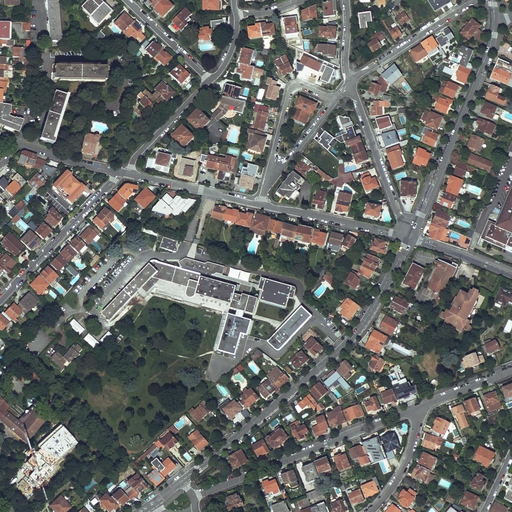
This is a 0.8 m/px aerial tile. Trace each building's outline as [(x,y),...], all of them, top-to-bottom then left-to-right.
[(49,42),(50,45),(60,44),(60,40),(61,39),(57,0),(46,0),(50,42),(49,42)] [(86,0),(80,7),(89,15),(102,2),(100,0),(97,0),(98,0),(97,0),(93,0),(94,0),(93,0),(86,0)] [(162,0),(154,8),(164,17),(174,7),(167,0),(162,0)] [(204,0),(204,9),(222,10),(221,1),(219,1),(218,0),(204,0)] [(438,0),(432,0),(439,10),(443,8),(438,0)] [(327,3),(323,2),(324,17),(335,16),(335,1),(327,1),(327,3)] [(422,1),(417,4),(419,6),(426,18),(431,16),(422,1)] [(89,15),(98,24),(111,10),(102,2),(89,15)] [(419,6),(415,9),(418,13),(417,14),(422,21),(426,18),(419,6)] [(316,7),(303,12),(304,21),(316,20),(316,7)] [(173,22),(183,30),(188,25),(186,22),(192,15),(186,8),(173,22)] [(404,12),(397,17),(402,25),(409,20),(404,12)] [(371,13),(359,14),(360,29),(367,28),(366,22),(372,22),(371,13)] [(115,24),(123,33),(125,30),(132,23),(123,15),(115,24)] [(295,17),(282,20),(283,25),(285,25),(286,35),(298,33),(295,17)] [(198,32),(199,39),(205,39),(205,41),(214,40),(213,30),(224,28),(223,20),(211,21),(212,30),(209,30),(209,28),(201,29),(201,32),(198,32)] [(466,27),(470,30),(475,23),(476,22),(472,20),(466,27)] [(0,21),(0,39),(10,40),(10,23),(4,22),(0,21)] [(131,36),(134,39),(136,38),(140,34),(141,33),(139,31),(140,29),(133,22),(132,23),(125,30),(131,36)] [(475,23),(470,30),(474,33),(483,38),(484,35),(477,31),(480,26),(476,22),(475,23)] [(265,24),(260,25),(262,37),(275,35),(273,25),(265,26),(265,24)] [(256,27),(248,28),(249,39),(262,37),(260,25),(256,25),(256,27)] [(97,35),(100,38),(104,37),(110,30),(105,26),(97,35)] [(466,27),(460,34),(465,37),(470,30),(466,27)] [(320,29),(320,38),(335,39),(335,28),(328,28),(328,29),(320,29)] [(397,28),(390,32),(395,40),(402,35),(397,28)] [(439,35),(436,37),(439,41),(440,40),(441,41),(447,38),(449,41),(454,38),(449,29),(444,32),(443,32),(439,35)] [(384,30),(380,32),(384,39),(388,36),(384,30)] [(470,30),(465,37),(468,40),(471,37),(474,33),(470,30)] [(375,37),(371,39),(377,50),(381,47),(379,42),(384,39),(380,32),(374,35),(375,37)] [(474,33),(471,37),(482,44),(483,38),(474,33)] [(144,38),(140,34),(136,38),(140,43),(144,38)] [(369,37),(367,39),(370,44),(368,45),(373,52),(377,50),(371,39),(369,37)] [(433,38),(423,45),(431,57),(434,56),(431,52),(438,47),(433,38)] [(145,50),(154,59),(162,50),(157,45),(156,46),(152,42),(145,50)] [(319,45),(318,54),(323,54),(323,56),(328,56),(327,58),(334,58),(334,56),(334,48),(335,46),(319,45)] [(409,55),(415,63),(427,54),(425,50),(424,51),(421,46),(411,52),(412,53),(409,55)] [(13,51),(13,57),(19,58),(23,58),(23,53),(22,52),(23,48),(13,48),(11,48),(11,51),(13,51)] [(242,49),(238,64),(249,66),(253,51),(242,49)] [(159,62),(164,66),(171,58),(162,50),(154,59),(157,63),(159,62)] [(289,74),(280,59),(279,56),(273,59),(275,61),(274,62),(278,70),(278,69),(280,69),(283,74),(284,77),(289,74)] [(285,56),(280,59),(289,74),(293,72),(285,56)] [(408,60),(401,65),(406,73),(413,68),(408,60)] [(511,66),(499,61),(492,78),(511,85),(511,66)] [(321,80),(330,84),(337,70),(333,69),(334,66),(324,62),(318,75),(322,76),(321,80)] [(238,64),(236,73),(241,75),(241,79),(251,81),(254,67),(249,66),(238,64)] [(170,74),(180,85),(189,76),(178,65),(170,74)] [(459,72),(457,76),(459,77),(457,80),(465,84),(471,70),(458,65),(457,68),(459,68),(458,71),(459,72)] [(51,74),(51,89),(59,89),(59,80),(106,81),(106,68),(54,66),(54,73),(51,74)] [(0,78),(8,79),(8,75),(4,75),(3,70),(0,70),(0,78)] [(432,70),(424,77),(426,79),(433,71),(432,70)] [(8,79),(0,78),(0,89),(6,90),(7,83),(8,83),(8,79)] [(270,86),(266,99),(276,101),(279,88),(275,87),(276,82),(272,81),(272,80),(268,79),(266,85),(270,86)] [(379,80),(377,85),(372,83),(370,89),(383,93),(385,94),(388,83),(385,82),(379,80)] [(443,84),(439,92),(454,98),(455,94),(457,95),(459,90),(457,90),(459,87),(449,83),(447,86),(443,84)] [(165,101),(166,102),(174,94),(167,87),(166,88),(162,84),(154,91),(156,92),(165,101)] [(227,85),(223,96),(237,100),(240,88),(227,85)] [(488,95),(486,98),(503,105),(505,99),(497,96),(498,93),(500,93),(502,90),(490,85),(488,88),(490,89),(489,92),(487,92),(487,94),(488,95)] [(370,89),(369,94),(377,97),(378,96),(381,97),(383,93),(370,89)] [(139,104),(147,112),(151,108),(150,107),(152,105),(153,106),(155,104),(159,106),(165,101),(156,92),(152,96),(146,90),(141,94),(144,97),(142,100),(139,104)] [(40,139),(54,144),(56,139),(54,138),(66,95),(55,92),(40,139)] [(434,96),(432,100),(438,102),(435,109),(446,113),(450,103),(452,104),(453,100),(448,98),(447,100),(445,99),(444,101),(441,99),(441,98),(435,95),(435,96),(434,96)] [(223,96),(221,103),(222,104),(222,105),(220,108),(212,116),(218,121),(224,115),(224,114),(226,112),(229,109),(229,106),(235,107),(234,111),(242,114),(245,102),(237,100),(223,96)] [(406,101),(406,102),(413,104),(415,98),(410,96),(408,99),(406,101)] [(294,120),(301,122),(304,116),(306,110),(311,112),(312,112),(313,111),(314,109),(314,108),(315,106),(315,104),(301,98),(300,100),(299,101),(298,103),(298,105),(298,107),(299,107),(294,120)] [(375,107),(372,107),(372,116),(382,116),(381,107),(388,107),(388,102),(374,101),(375,107)] [(0,124),(19,132),(23,120),(19,119),(19,120),(15,119),(10,117),(10,105),(6,104),(0,103),(0,124)] [(485,103),(481,112),(488,115),(487,116),(492,118),(497,107),(485,103)] [(267,113),(268,107),(261,105),(255,128),(264,130),(268,113),(267,113)] [(190,119),(188,121),(199,131),(209,121),(198,110),(196,112),(195,111),(189,118),(190,119)] [(443,118),(426,110),(423,119),(428,121),(426,125),(437,130),(443,118)] [(338,116),(345,134),(334,138),(342,144),(347,142),(357,138),(354,131),(353,132),(352,128),(354,127),(352,122),(351,123),(349,118),(346,118),(346,117),(344,117),(338,116)] [(388,117),(379,119),(381,131),(391,128),(388,117)] [(479,119),(477,123),(481,125),(478,132),(492,138),(497,127),(479,119)] [(215,138),(210,143),(214,146),(220,144),(220,143),(219,142),(223,128),(219,123),(215,138)] [(175,136),(173,138),(184,148),(194,137),(183,127),(181,129),(180,128),(174,135),(175,136)] [(264,136),(265,133),(248,129),(247,132),(252,133),(250,139),(254,140),(251,149),(263,152),(264,146),(263,146),(264,143),(265,143),(267,137),(264,136)] [(386,147),(400,143),(396,130),(382,135),(386,147)] [(428,131),(424,143),(433,147),(435,144),(436,145),(439,139),(437,138),(438,135),(428,131)] [(325,133),(320,140),(322,142),(327,145),(332,138),(325,133)] [(85,135),(81,153),(93,155),(96,141),(98,141),(99,140),(100,139),(100,138),(100,137),(99,136),(97,135),(96,136),(95,137),(85,135)] [(472,135),(468,147),(469,147),(468,150),(473,152),(474,149),(479,151),(484,140),(472,135)] [(357,138),(347,142),(349,148),(351,147),(355,155),(365,152),(366,151),(364,147),(363,147),(360,137),(357,138)] [(316,144),(312,149),(319,154),(323,157),(325,155),(321,152),(323,150),(316,144)] [(398,148),(387,152),(394,169),(402,166),(399,156),(401,155),(398,148)] [(420,148),(415,161),(422,164),(426,166),(431,154),(429,153),(429,152),(420,148)] [(312,149),(309,153),(316,158),(319,154),(312,149)] [(103,150),(101,158),(109,159),(111,151),(103,150)] [(33,167),(39,168),(46,162),(37,160),(38,156),(25,152),(25,155),(22,154),(19,161),(25,164),(26,162),(34,165),(33,167)] [(365,152),(355,155),(358,164),(368,160),(365,152)] [(158,153),(155,165),(169,168),(172,156),(158,153)] [(472,154),(468,163),(479,168),(483,159),(472,154)] [(182,158),(178,175),(190,178),(191,177),(192,176),(196,156),(190,157),(190,160),(182,158)] [(226,159),(208,156),(207,161),(205,161),(204,167),(220,171),(218,180),(223,181),(223,180),(229,182),(230,177),(224,176),(224,175),(222,175),(223,171),(233,173),(236,158),(226,156),(226,159)] [(304,157),(293,171),(294,172),(304,180),(306,177),(304,175),(305,173),(308,175),(309,174),(313,177),(317,173),(322,177),(320,179),(324,183),(333,180),(317,167),(315,169),(313,168),(312,169),(308,165),(311,162),(307,159),(304,157)] [(454,157),(452,162),(458,164),(456,167),(458,168),(455,174),(464,178),(467,171),(465,171),(466,169),(472,171),(473,168),(459,162),(460,160),(454,157)] [(483,159),(479,168),(490,173),(493,174),(497,165),(483,159)] [(234,186),(253,191),(259,167),(245,163),(241,179),(236,177),(234,186)] [(58,189),(63,193),(73,182),(69,178),(71,175),(67,171),(53,186),(57,190),(58,189)] [(283,186),(277,193),(283,198),(285,196),(289,199),(290,198),(294,200),(299,193),(295,190),(298,187),(299,188),(305,181),(304,180),(294,172),(285,183),(286,185),(284,187),(283,186)] [(6,189),(14,196),(27,182),(18,173),(12,179),(14,181),(6,189)] [(29,182),(38,190),(46,181),(38,173),(29,182)] [(344,176),(338,178),(343,182),(345,184),(353,181),(350,173),(344,176)] [(369,174),(361,177),(367,193),(380,188),(376,178),(371,180),(369,174)] [(449,187),(447,192),(458,196),(463,182),(451,177),(447,187),(449,187)] [(399,184),(399,191),(401,191),(401,197),(405,197),(405,199),(412,199),(412,197),(415,197),(416,185),(405,184),(405,180),(402,180),(402,184),(399,184)] [(67,199),(71,202),(85,188),(81,184),(78,186),(73,182),(63,193),(68,198),(67,199)] [(124,186),(118,193),(125,201),(132,194),(135,194),(137,187),(127,185),(124,186)] [(489,221),(480,239),(505,250),(507,246),(511,248),(511,187),(496,224),(489,221)] [(145,189),(134,201),(144,209),(154,198),(145,189)] [(314,198),(313,203),(319,205),(318,208),(323,209),(327,193),(317,191),(316,199),(314,198)] [(167,194),(151,210),(168,214),(171,211),(177,216),(183,210),(184,212),(195,201),(176,197),(174,200),(167,194)] [(446,194),(441,205),(451,208),(453,203),(455,203),(457,198),(446,194)] [(117,195),(109,204),(118,212),(123,206),(122,205),(125,203),(117,195)] [(338,199),(335,212),(342,213),(342,212),(346,213),(346,212),(348,212),(350,202),(338,199)] [(206,201),(203,211),(212,214),(215,203),(206,201)] [(62,208),(55,202),(52,205),(59,211),(62,208)] [(367,210),(366,214),(367,214),(366,217),(374,218),(374,217),(375,218),(377,219),(378,219),(379,218),(380,218),(380,217),(380,216),(381,213),(380,212),(381,207),(368,204),(368,205),(367,210)] [(6,216),(11,221),(17,215),(20,211),(18,208),(16,206),(6,216)] [(45,220),(53,227),(62,217),(54,210),(55,209),(53,207),(48,211),(49,212),(47,214),(48,216),(45,220)] [(216,207),(212,217),(223,220),(226,208),(222,207),(221,208),(216,207)] [(101,214),(97,218),(105,226),(114,216),(110,212),(109,213),(105,209),(100,213),(101,214)] [(227,210),(225,220),(234,222),(233,227),(234,227),(238,211),(234,210),(233,211),(227,210)] [(24,215),(26,219),(33,215),(30,211),(24,215)] [(438,216),(435,223),(450,229),(451,226),(447,224),(451,216),(438,211),(436,216),(438,216)] [(240,214),(237,224),(250,227),(253,215),(245,213),(244,215),(240,214)] [(140,216),(133,224),(132,224),(142,227),(138,222),(142,218),(140,216)] [(270,218),(265,217),(264,218),(257,216),(256,220),(253,219),(251,228),(258,229),(256,234),(265,236),(270,218)] [(20,219),(15,225),(26,232),(30,227),(20,219)] [(34,231),(38,227),(31,221),(27,225),(34,231)] [(271,221),(268,231),(280,234),(282,223),(271,221)] [(35,232),(43,239),(51,231),(41,222),(39,224),(40,226),(35,232)] [(284,225),(281,236),(284,236),(282,242),(293,244),(294,239),(296,239),(299,228),(296,227),(296,226),(288,223),(287,225),(284,225)] [(471,239),(477,225),(473,224),(470,232),(468,232),(466,237),(471,239)] [(440,240),(443,241),(448,231),(433,225),(428,236),(430,237),(431,236),(440,240)] [(156,237),(158,231),(144,226),(142,231),(156,237)] [(84,234),(80,237),(88,244),(97,235),(88,227),(82,232),(84,234)] [(296,239),(296,240),(296,241),(311,244),(312,242),(314,230),(299,227),(299,228),(296,239)] [(314,230),(312,242),(317,244),(317,242),(324,244),(326,235),(319,234),(319,231),(314,230)] [(21,241),(31,250),(32,249),(34,250),(35,249),(35,246),(41,240),(30,231),(21,241)] [(332,233),(329,244),(338,246),(337,249),(339,249),(339,248),(343,236),(332,233)] [(4,245),(15,255),(23,246),(9,234),(4,239),(7,242),(4,245)] [(349,235),(344,246),(349,249),(347,253),(349,254),(352,248),(356,240),(352,238),(353,237),(349,235)] [(77,238),(69,245),(79,255),(80,254),(78,252),(85,246),(77,238)] [(162,243),(160,248),(175,252),(177,251),(178,250),(177,247),(176,246),(177,242),(165,239),(164,243),(162,243)] [(373,243),(371,249),(385,254),(386,249),(384,248),(386,242),(376,239),(374,244),(373,243)] [(68,246),(60,254),(68,262),(76,254),(68,246)] [(215,250),(206,248),(204,254),(213,256),(215,250)] [(0,266),(3,270),(8,274),(12,270),(11,269),(15,264),(6,255),(0,260),(0,266)] [(369,255),(365,264),(376,269),(378,265),(376,264),(379,258),(369,255)] [(59,256),(51,264),(58,271),(66,263),(59,256)] [(97,256),(90,264),(92,266),(99,258),(97,256)] [(196,295),(196,294),(232,303),(231,308),(254,314),(259,298),(250,295),(253,286),(241,283),(238,294),(235,293),(237,286),(211,279),(212,275),(213,274),(214,274),(217,272),(223,274),(225,266),(208,262),(205,264),(187,259),(180,263),(182,266),(183,267),(182,269),(157,262),(154,262),(153,262),(152,262),(150,264),(145,268),(146,269),(145,270),(143,267),(139,271),(141,274),(102,314),(108,319),(107,320),(108,321),(109,320),(110,321),(153,277),(162,280),(188,287),(187,293),(187,294),(187,295),(188,296),(189,297),(190,298),(191,298),(192,298),(193,298),(195,297),(195,296),(196,295)] [(435,263),(436,265),(438,266),(428,288),(440,294),(436,303),(439,304),(443,295),(444,296),(458,265),(454,263),(453,266),(439,259),(438,262),(435,263)] [(413,264),(404,284),(416,290),(425,270),(413,264)] [(66,270),(75,277),(78,272),(69,265),(66,270)] [(363,265),(359,274),(363,277),(369,280),(372,274),(373,275),(375,271),(363,265)] [(47,268),(40,275),(49,284),(54,279),(56,281),(55,282),(56,284),(60,280),(47,268)] [(248,282),(250,273),(231,268),(228,276),(248,282)] [(254,283),(223,275),(223,274),(217,272),(214,274),(213,274),(212,275),(241,283),(253,286),(254,283)] [(353,272),(346,283),(356,289),(363,277),(359,274),(353,272)] [(77,275),(70,283),(73,285),(80,277),(77,275)] [(335,281),(325,276),(324,277),(332,287),(335,281)] [(39,277),(30,286),(39,295),(48,286),(39,277)] [(293,285),(267,278),(262,277),(259,288),(263,290),(261,299),(287,307),(290,297),(294,298),(296,290),(297,289),(297,288),(296,287),(295,286),(293,285)] [(65,288),(59,294),(62,298),(68,291),(65,288)] [(511,293),(500,289),(494,303),(504,307),(506,303),(511,305),(511,293)] [(32,291),(17,307),(25,314),(40,299),(32,291)] [(462,293),(462,296),(461,298),(463,299),(462,302),(457,299),(454,306),(451,311),(448,309),(446,313),(443,312),(440,317),(447,321),(445,324),(446,324),(450,326),(452,324),(457,326),(455,329),(460,331),(461,332),(463,328),(469,332),(472,326),(469,325),(471,321),(467,319),(470,314),(477,300),(479,295),(477,294),(473,292),(471,291),(468,297),(464,296),(462,293)] [(397,297),(391,309),(404,315),(410,304),(397,297)] [(457,299),(462,302),(463,299),(461,298),(457,297),(456,297),(452,305),(454,306),(457,299)] [(340,306),(337,312),(349,320),(359,307),(348,299),(342,307),(340,306)] [(477,300),(470,314),(471,314),(472,314),(478,302),(478,300),(477,300)] [(14,304),(5,313),(15,323),(18,320),(15,318),(21,312),(14,304)] [(302,306),(279,331),(289,340),(312,316),(302,306)] [(3,313),(0,315),(0,331),(11,320),(3,313)] [(386,317),(381,329),(392,334),(398,323),(386,317)] [(79,335),(85,330),(74,319),(68,325),(79,335)] [(481,319),(476,330),(481,333),(487,322),(481,319)] [(445,326),(459,333),(460,331),(455,329),(457,326),(452,324),(450,326),(446,324),(445,326)] [(305,334),(303,338),(305,340),(311,330),(310,329),(305,334)] [(374,331),(367,348),(380,354),(385,343),(388,345),(391,339),(374,331)] [(109,332),(100,340),(104,344),(113,336),(109,332)] [(83,339),(95,349),(99,344),(88,333),(83,339)] [(304,343),(314,355),(322,348),(312,336),(308,340),(307,340),(304,343)] [(483,345),(486,354),(500,350),(497,340),(483,345)] [(82,349),(78,345),(76,347),(73,345),(69,350),(70,351),(67,354),(63,358),(57,352),(51,358),(57,363),(56,363),(61,368),(63,365),(67,361),(68,363),(73,359),(72,358),(74,357),(76,359),(79,355),(77,354),(82,349)] [(260,348),(251,356),(253,357),(258,353),(260,355),(264,352),(260,348)] [(308,360),(302,352),(290,361),(293,364),(292,366),(294,369),(297,369),(308,360)] [(397,352),(394,361),(400,364),(409,358),(397,352)] [(462,362),(465,370),(480,364),(479,363),(484,361),(482,356),(476,358),(473,353),(464,357),(465,357),(463,358),(464,361),(462,362)] [(373,362),(370,367),(379,372),(385,363),(374,357),(372,361),(373,362)] [(342,366),(337,370),(345,380),(350,376),(348,373),(352,369),(345,361),(341,365),(342,366)] [(397,365),(388,371),(389,376),(399,370),(397,365)] [(269,377),(278,388),(288,379),(285,375),(284,375),(279,369),(269,377)] [(327,377),(327,378),(324,381),(329,388),(330,387),(331,388),(334,386),(333,385),(338,380),(343,386),(347,383),(338,371),(336,372),(334,371),(327,377)] [(270,379),(258,389),(266,398),(274,391),(276,393),(279,391),(270,379)] [(394,388),(399,401),(404,398),(404,400),(410,397),(409,396),(415,394),(417,393),(417,392),(417,385),(409,388),(407,383),(394,388)] [(310,391),(318,400),(326,393),(319,384),(310,391)] [(511,385),(503,389),(507,398),(511,396),(511,385)] [(242,395),(245,399),(241,402),(246,408),(259,398),(251,388),(249,390),(246,387),(243,390),(245,393),(242,395)] [(379,389),(385,404),(392,401),(393,404),(397,402),(392,390),(385,392),(383,387),(379,389)] [(500,402),(496,391),(483,396),(489,412),(498,409),(496,403),(500,402)] [(328,395),(334,402),(338,400),(333,395),(331,392),(328,395)] [(333,395),(338,400),(341,399),(341,398),(336,392),(333,395)] [(310,395),(298,404),(303,410),(308,406),(311,406),(314,410),(317,413),(321,410),(322,410),(318,405),(310,395)] [(365,403),(368,412),(375,409),(375,411),(380,409),(376,397),(371,399),(372,401),(365,403)] [(0,421),(25,443),(32,435),(27,429),(30,426),(24,421),(21,425),(5,410),(9,406),(0,398),(0,421)] [(464,403),(469,415),(480,411),(484,410),(479,398),(464,403)] [(224,409),(227,412),(226,413),(231,419),(235,416),(235,417),(239,413),(239,412),(242,409),(237,402),(236,403),(234,400),(224,409)] [(192,409),(189,412),(198,422),(211,411),(203,402),(200,405),(201,406),(197,410),(196,409),(194,410),(192,409)] [(60,410),(54,404),(52,406),(50,409),(55,414),(60,410)] [(359,405),(342,411),(346,421),(346,422),(364,415),(359,405)] [(329,420),(326,421),(328,425),(328,426),(331,425),(332,427),(337,425),(337,424),(346,421),(342,411),(340,407),(340,406),(332,409),(333,411),(327,414),(329,420)] [(456,414),(462,429),(468,426),(462,412),(464,412),(462,406),(452,409),(454,415),(456,414)] [(245,419),(250,415),(246,409),(241,413),(245,419)] [(295,412),(285,416),(288,422),(298,418),(295,412)] [(436,423),(431,435),(443,439),(450,424),(437,418),(435,422),(436,423)] [(300,426),(297,422),(293,424),(294,426),(291,428),(293,432),(292,433),(294,437),(295,436),(299,441),(303,438),(302,436),(309,432),(305,425),(300,427),(300,426)] [(327,433),(325,427),(324,425),(323,422),(315,426),(312,427),(316,437),(327,433)] [(174,425),(169,428),(170,430),(175,435),(179,432),(174,425)] [(55,428),(47,437),(59,446),(66,437),(55,428)] [(160,439),(165,445),(169,451),(180,441),(175,435),(170,430),(160,439)] [(189,437),(200,451),(208,444),(197,430),(189,437)] [(267,440),(275,449),(277,447),(279,448),(280,446),(280,444),(282,442),(283,443),(286,441),(285,440),(288,438),(281,430),(270,438),(269,437),(267,440)] [(382,438),(387,453),(400,448),(394,434),(382,438)] [(427,434),(423,446),(434,449),(435,445),(440,446),(443,439),(437,438),(427,434)] [(454,440),(453,442),(464,445),(460,438),(460,437),(454,440)] [(157,442),(159,445),(162,448),(165,445),(160,439),(157,442)] [(253,446),(258,455),(263,452),(264,454),(269,451),(263,440),(253,446)] [(157,442),(144,453),(146,456),(159,445),(157,442)] [(371,464),(364,445),(353,449),(352,448),(348,449),(352,460),(358,458),(361,467),(371,464)] [(480,447),(475,459),(484,464),(484,465),(487,467),(488,466),(489,466),(495,454),(480,447)] [(22,454),(36,466),(27,476),(42,489),(50,480),(47,477),(56,467),(44,457),(43,458),(38,453),(35,456),(26,449),(22,454)] [(229,458),(236,469),(247,463),(243,457),(244,456),(241,451),(229,458)] [(144,453),(131,465),(132,467),(134,465),(137,469),(140,466),(137,463),(141,460),(146,456),(144,453)] [(425,453),(419,465),(431,471),(437,459),(425,453)] [(334,457),(340,471),(350,467),(345,455),(340,457),(339,455),(334,457)] [(315,463),(319,474),(331,469),(327,458),(315,463)] [(154,465),(164,477),(176,467),(169,459),(165,462),(165,461),(162,464),(162,465),(161,466),(157,462),(154,465)] [(302,467),(309,483),(316,481),(316,479),(319,478),(313,463),(302,467)] [(149,476),(156,484),(164,477),(154,465),(153,466),(156,470),(149,476)] [(419,465),(413,476),(426,482),(427,479),(432,481),(434,477),(430,474),(431,471),(419,465)] [(281,475),(285,485),(289,483),(290,487),(292,487),(298,485),(293,471),(281,475)] [(474,478),(471,485),(482,490),(484,486),(483,485),(484,483),(481,481),(484,477),(479,474),(476,479),(474,478)] [(153,491),(144,480),(143,481),(139,477),(135,480),(133,478),(127,482),(138,494),(143,490),(147,496),(153,491)] [(260,485),(264,496),(268,495),(267,493),(272,491),(274,496),(280,493),(275,480),(269,483),(268,481),(263,483),(260,485)] [(363,487),(367,497),(378,492),(377,490),(375,484),(374,482),(363,487)] [(306,494),(307,497),(308,500),(326,493),(325,491),(324,488),(306,494)] [(113,495),(115,498),(114,499),(117,503),(119,502),(122,505),(128,499),(120,489),(113,495)] [(348,492),(353,504),(359,502),(360,503),(365,501),(360,490),(353,493),(352,490),(348,492)] [(403,496),(399,501),(409,508),(416,498),(404,490),(401,495),(403,496)] [(468,493),(462,504),(474,509),(479,498),(468,493)] [(450,494),(447,500),(453,504),(456,498),(450,494)] [(60,495),(49,506),(54,511),(66,511),(71,507),(60,495)] [(102,503),(101,503),(101,504),(101,505),(101,506),(101,507),(102,508),(103,508),(104,508),(105,508),(106,507),(109,511),(113,507),(116,507),(119,505),(117,503),(114,499),(112,497),(109,499),(106,495),(99,500),(102,503)] [(228,499),(230,505),(228,506),(230,511),(244,505),(242,500),(241,501),(239,497),(238,497),(237,495),(228,499)] [(298,501),(300,507),(310,503),(308,500),(307,497),(298,501)] [(508,509),(503,506),(504,503),(496,499),(490,511),(507,511),(508,509)] [(332,505),(335,511),(345,511),(347,511),(345,507),(348,506),(345,500),(343,501),(333,504),(332,505)] [(271,507),(272,511),(289,511),(285,501),(271,507)] [(310,503),(300,507),(302,511),(312,508),(310,503)] [(312,508),(313,511),(328,511),(325,503),(312,508)]
